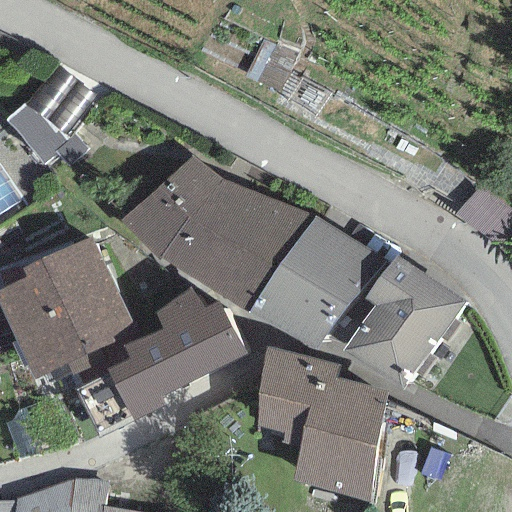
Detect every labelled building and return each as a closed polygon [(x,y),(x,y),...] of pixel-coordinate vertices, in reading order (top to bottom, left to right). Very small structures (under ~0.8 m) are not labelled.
[(192,157),(119,221),(158,259),(221,181),(192,157)] [(221,181),(158,259),(246,314),(314,215),(221,181)] [(384,263),(314,215),(246,314),(313,351),(384,263)] [(91,236),(21,268),(26,279),(0,290),(0,309),(33,381),(136,334),(91,236)] [(464,305),(394,256),(363,299),(373,306),(342,351),(402,393),(464,305)] [(191,287),(156,313),(162,330),(122,348),(129,358),(105,370),(133,423),(165,406),(159,397),(245,356),(218,303),(204,309),(191,287)] [(338,366),(265,348),(256,438),(299,448),(292,484),(368,503),(385,393),(335,378),(338,366)] [(0,511),(159,511),(160,494),(0,492),(0,511)]
